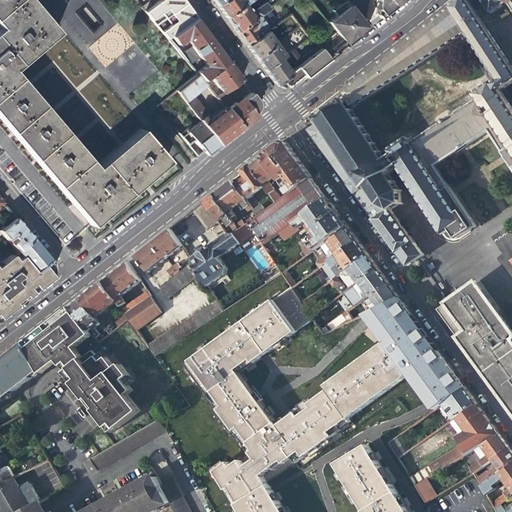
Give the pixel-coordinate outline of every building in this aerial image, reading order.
[(0,0),(0,121),(4,126),(31,158),(65,197),(89,226),(130,191),(165,161),(138,130),(93,168),(10,71),(55,33),(45,21),(26,0),(0,0)] [(223,0),(217,5),(221,11),(226,18),(246,3),(250,0),(223,0)] [(322,17),(334,31),(342,41),(362,25),(342,0),(331,10),(334,15),(329,19),(325,14),(322,17)] [(492,84),(475,96),(478,101),(412,143),(409,138),(390,150),(390,151),(393,156),(386,161),(392,170),(398,166),(444,235),(445,234),(447,237),(450,239),(453,239),(456,239),(476,227),(469,218),(435,166),(489,131),(511,165),(511,110),(499,92),(511,83),(511,67),(467,0),(461,0),(401,47),(344,92),(350,101),(355,108),(369,99),(408,73),(462,38),(468,34),(498,80),(492,84)] [(388,5),(394,0),(375,0),(375,6),(380,12),(388,5)] [(511,0),(480,0),(489,13),(502,4),(503,7),(508,4),(511,0)] [(137,5),(143,12),(149,7),(143,1),(137,5)] [(251,10),(246,3),(226,18),(232,26),(236,31),(256,17),(258,15),(269,8),(264,1),(251,10)] [(511,10),(508,4),(503,7),(511,20),(511,10)] [(194,73),(195,75),(200,81),(207,76),(226,61),(219,50),(213,42),(194,17),(166,38),(173,46),(181,40),(185,40),(190,47),(179,55),(187,64),(197,56),(202,63),(201,67),(194,73)] [(242,39),(246,45),(265,31),(268,29),(260,17),(258,19),(256,17),(236,31),(242,39)] [(274,43),(265,31),(246,45),(248,48),(252,53),(255,57),(274,43)] [(323,55),(342,41),(334,31),(315,45),(323,55)] [(462,38),(492,84),(498,80),(468,34),(462,38)] [(282,56),(274,43),(255,57),(257,60),(261,66),(264,70),(279,59),(282,56)] [(312,65),(323,55),(315,45),(303,54),(312,65)] [(285,54),(295,66),(296,68),(300,74),(306,69),(312,65),(303,54),(300,56),(294,48),(285,54)] [(288,71),(279,59),(264,70),(274,84),(281,79),(296,68),(295,66),(288,71)] [(214,99),(215,98),(230,87),(240,79),(234,72),(226,61),(207,76),(218,90),(212,95),(214,99)] [(292,80),(300,74),(296,68),(281,79),(283,82),(285,86),(292,80)] [(204,86),(200,81),(195,75),(175,92),(199,122),(215,141),(218,144),(228,136),(239,128),(236,124),(222,107),(204,121),(201,117),(202,116),(202,112),(191,98),(204,86)] [(235,92),(230,87),(215,98),(216,99),(222,107),(236,124),(251,112),(254,109),(255,106),(255,103),(254,99),(251,95),(249,92),(240,99),(237,101),(236,99),(238,97),(235,92)] [(374,221),(391,210),(400,203),(400,189),(389,172),(392,170),(386,161),(352,109),(355,108),(350,101),(348,102),(347,99),(346,100),(345,98),(341,101),(342,103),(341,104),(343,106),(337,110),(336,109),(333,111),(330,113),(331,114),(325,118),(324,115),(322,116),(321,115),(318,117),(319,119),(317,120),(318,123),(308,130),(374,221)] [(391,134),(369,99),(355,108),(352,109),(386,161),(393,156),(390,151),(390,150),(383,139),(391,134)] [(204,150),(215,141),(199,122),(180,138),(196,157),(204,150)] [(285,189),(289,194),(312,178),(304,167),(298,159),(287,143),(281,143),(271,151),(288,174),(285,176),(287,179),(291,184),(285,189)] [(267,154),(262,158),(275,176),(279,181),(285,176),(288,174),(271,151),(267,154)] [(268,182),(275,176),(262,158),(258,161),(252,166),(265,186),(277,203),(282,200),(271,183),(268,182)] [(252,197),(265,186),(252,166),(242,173),(246,178),(236,186),(244,198),(250,193),(252,197)] [(263,245),(292,224),(327,198),(320,189),(312,178),(289,194),(282,200),(277,203),(266,211),(257,217),(251,221),(248,224),(255,234),(263,245)] [(249,205),(244,198),(236,186),(232,181),(225,187),(215,195),(231,219),(236,216),(232,210),(241,203),(245,209),(249,205)] [(228,227),(224,230),(226,234),(227,235),(229,238),(239,231),(235,225),(231,219),(215,195),(212,197),(205,202),(217,221),(222,217),(228,227)] [(296,229),(304,224),(309,221),(314,228),(337,212),(332,206),(327,198),(292,224),(296,229)] [(219,222),(217,221),(205,202),(200,206),(193,212),(205,228),(207,229),(208,229),(210,229),(219,222)] [(253,211),(257,217),(266,211),(261,205),(253,211)] [(423,254),(391,210),(374,221),(406,266),(419,257),(423,254)] [(310,253),(320,246),(327,241),(347,226),(340,217),(337,212),(314,228),(320,236),(315,240),(307,247),(310,253)] [(9,243),(16,251),(31,239),(13,219),(0,229),(0,232),(5,239),(9,236),(13,240),(9,243)] [(241,221),(235,225),(239,231),(248,224),(251,221),(249,219),(243,224),(241,221)] [(304,224),(309,232),(314,228),(309,221),(304,224)] [(219,259),(255,234),(248,224),(239,231),(229,238),(227,235),(208,249),(207,246),(202,249),(199,252),(201,254),(191,261),(192,263),(200,275),(211,290),(228,279),(226,276),(226,269),(219,259)] [(224,235),(226,234),(224,230),(221,225),(218,227),(224,235)] [(318,269),(321,267),(358,241),(352,233),(347,226),(327,241),(334,251),(327,255),(316,264),(316,265),(318,269)] [(309,232),(315,240),(320,236),(314,228),(309,232)] [(162,236),(154,243),(166,260),(182,247),(170,230),(162,236)] [(30,260),(26,263),(33,272),(48,260),(31,239),(16,251),(22,259),(26,256),(30,260)] [(320,246),(327,255),(334,251),(327,241),(320,246)] [(335,277),(344,271),(368,255),(362,247),(358,241),(321,267),(330,281),(335,277)] [(149,274),(166,260),(154,243),(146,249),(136,257),(149,274)] [(16,251),(6,259),(31,291),(42,282),(33,272),(26,263),(22,259),(16,251)] [(270,256),(273,262),(278,261),(282,256),(279,252),(272,253),(270,256)] [(187,255),(172,268),(177,275),(181,272),(186,268),(186,267),(192,263),(191,261),(187,255)] [(343,281),(349,289),(351,287),(358,283),(378,269),(372,261),(368,255),(344,271),(348,277),(343,281)] [(6,259),(0,263),(0,274),(19,300),(31,291),(6,259)] [(50,262),(48,260),(33,272),(42,282),(48,277),(50,262)] [(141,282),(128,263),(114,274),(103,282),(117,302),(120,308),(125,304),(121,298),(141,282)] [(186,268),(194,279),(200,275),(192,263),(186,267),(186,268)] [(176,276),(177,275),(172,268),(167,272),(170,276),(172,274),(174,277),(176,276)] [(189,283),(194,279),(186,268),(181,272),(189,283)] [(353,310),(363,302),(388,283),(383,276),(378,269),(358,283),(365,292),(358,296),(351,287),(349,289),(342,294),(353,310)] [(184,287),(189,283),(181,272),(177,275),(176,276),(184,287)] [(0,297),(8,308),(14,304),(19,300),(0,274),(0,297)] [(179,291),(184,287),(176,276),(174,277),(171,279),(179,291)] [(335,277),(329,282),(329,283),(331,286),(333,286),(337,283),(338,281),(335,277)] [(173,295),(179,291),(171,279),(165,284),(173,295)] [(238,454),(213,471),(237,506),(270,484),(340,435),(312,397),(278,421),(246,374),(322,323),(293,280),(174,361),(238,454)] [(96,318),(117,302),(103,282),(96,288),(81,299),(96,318)] [(437,309),(488,379),(511,411),(511,343),(509,339),(511,337),(511,334),(475,282),(437,309)] [(358,283),(351,287),(358,296),(365,292),(358,283)] [(378,308),(399,297),(394,290),(388,283),(363,302),(366,307),(373,302),(378,308)] [(168,299),(173,295),(165,284),(160,288),(168,299)] [(122,310),(125,314),(125,315),(151,297),(147,292),(122,310)] [(0,297),(0,314),(8,308),(0,297)] [(161,313),(151,297),(125,315),(129,320),(132,325),(137,331),(161,313)] [(373,332),(383,347),(419,325),(409,311),(407,309),(399,297),(362,317),(373,332)] [(101,324),(96,318),(81,299),(77,303),(72,307),(94,336),(99,343),(109,335),(106,331),(100,335),(95,329),(101,324)] [(216,299),(210,303),(218,315),(225,311),(216,299)] [(218,315),(210,303),(203,308),(211,320),(218,315)] [(77,349),(94,336),(72,307),(65,312),(44,329),(37,334),(24,344),(41,373),(42,375),(61,361),(69,372),(67,373),(113,433),(140,413),(128,396),(133,392),(129,387),(135,383),(122,366),(116,370),(104,354),(99,358),(94,352),(85,359),(77,349)] [(211,320),(203,308),(197,312),(205,324),(211,320)] [(205,324),(197,312),(192,316),(200,328),(205,324)] [(105,330),(106,331),(109,335),(129,320),(125,315),(125,314),(105,330)] [(200,328),(192,316),(187,319),(194,332),(200,328)] [(194,332),(187,319),(181,323),(189,335),(194,332)] [(102,348),(132,325),(129,320),(109,335),(99,343),(102,348)] [(189,335),(181,323),(175,327),(183,339),(189,335)] [(419,325),(383,347),(404,376),(438,352),(427,336),(419,325)] [(183,339),(175,327),(170,330),(178,342),(183,339)] [(178,342),(170,330),(165,334),(172,346),(178,342)] [(172,346),(165,334),(159,338),(167,350),(172,346)] [(167,350),(159,338),(154,342),(161,353),(167,350)] [(161,353),(154,342),(147,346),(155,358),(161,353)] [(3,362),(0,363),(0,396),(19,385),(18,383),(24,380),(25,382),(41,373),(24,344),(22,346),(12,354),(13,356),(10,359),(9,357),(3,362)] [(404,376),(383,347),(312,397),(340,435),(410,385),(404,376)] [(438,352),(404,376),(410,385),(430,415),(443,406),(466,389),(452,370),(446,363),(441,368),(436,361),(442,357),(438,352)] [(443,406),(453,421),(456,419),(477,404),(472,397),(466,389),(443,406)] [(430,470),(433,476),(434,475),(475,450),(499,435),(488,420),(477,404),(456,419),(466,433),(459,437),(455,440),(462,449),(430,469),(430,470)] [(449,424),(459,437),(466,433),(456,419),(453,421),(449,424)] [(160,421),(91,461),(97,471),(98,472),(167,433),(160,421)] [(474,476),(493,461),(509,449),(504,442),(499,435),(475,450),(482,460),(470,470),(474,476)] [(397,439),(390,444),(399,458),(406,454),(397,439)] [(286,511),(270,484),(237,506),(241,511),(414,511),(376,448),(338,471),(363,511),(286,511)] [(478,481),(482,487),(511,465),(511,452),(509,449),(493,461),(498,469),(490,475),(489,473),(478,481)] [(34,459),(27,463),(30,468),(37,465),(34,459)] [(505,494),(509,499),(511,497),(511,465),(482,487),(488,496),(504,485),(502,481),(504,480),(511,490),(505,494)] [(0,485),(4,483),(14,478),(10,469),(9,468),(7,468),(0,471),(0,485)] [(413,480),(416,486),(425,481),(433,476),(430,470),(413,480)] [(4,483),(0,485),(0,503),(1,505),(0,504),(0,511),(24,511),(37,505),(49,498),(47,495),(38,500),(28,482),(20,487),(14,478),(4,483)] [(169,503),(174,511),(190,511),(173,482),(161,488),(156,480),(151,483),(150,481),(125,494),(125,497),(126,499),(123,500),(122,499),(118,498),(109,503),(109,506),(109,507),(106,509),(105,508),(101,507),(92,511),(157,511),(158,511),(157,510),(169,503)] [(435,499),(425,481),(416,486),(421,495),(427,504),(435,499)] [(492,504),(495,510),(500,506),(509,499),(505,494),(492,504)]
